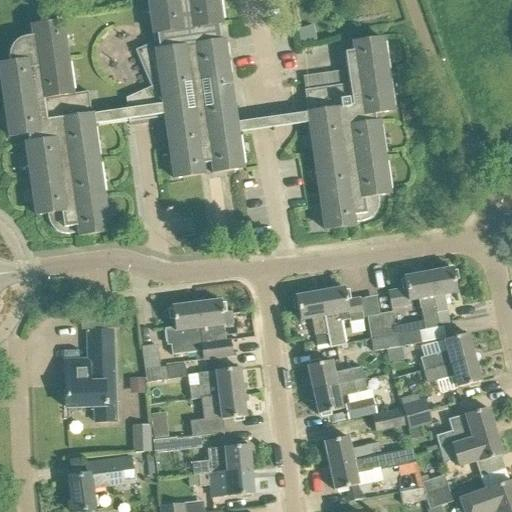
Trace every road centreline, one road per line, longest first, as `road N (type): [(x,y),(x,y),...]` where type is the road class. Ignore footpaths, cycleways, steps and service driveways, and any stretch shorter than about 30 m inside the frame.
road 1 (residential): [(0,274),(103,262),(166,276),(263,269)]
road 2 (residential): [(293,511),(263,269)]
road 3 (residential): [(263,269),(457,244),(490,229)]
road 4 (residential): [(25,511),(13,367)]
